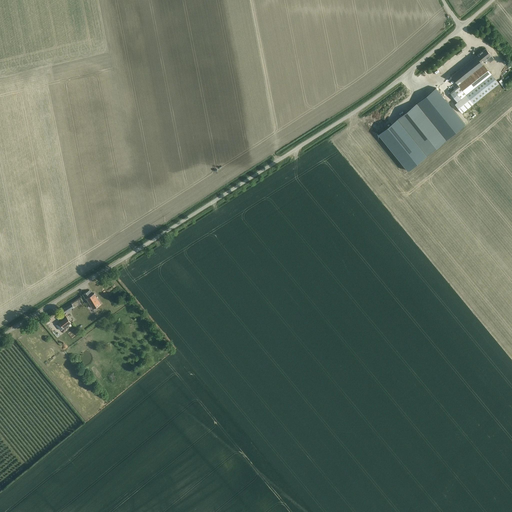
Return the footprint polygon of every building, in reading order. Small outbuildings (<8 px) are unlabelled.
[(485,49),(476,57),(481,63),(487,59),(489,62),(493,59),(485,49)] [(481,63),(476,57),(451,76),(460,87),(450,94),(457,102),(466,95),(473,104),(498,84),(481,63)] [(445,139),(464,123),(436,88),(417,104),(445,139)] [(417,104),(398,119),(426,154),(445,139),(417,104)] [(426,155),(397,120),(379,135),(407,170),(426,155)] [(92,294),(89,290),(84,294),(93,308),(100,304),(94,293),(92,294)] [(59,331),(71,323),(67,317),(55,326),(59,331)]
